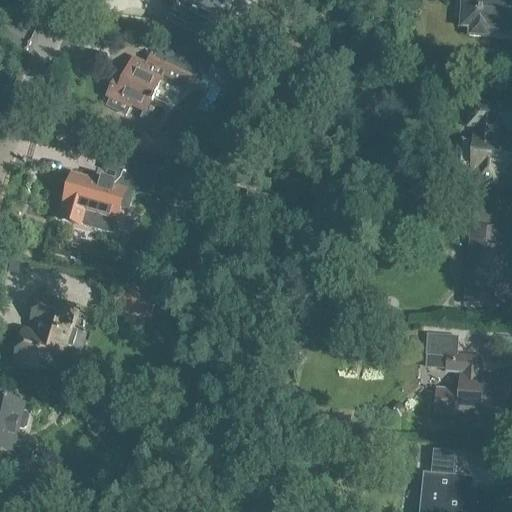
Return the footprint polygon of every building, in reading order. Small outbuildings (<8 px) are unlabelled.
[(188,0),(187,3),(180,0),(167,26),(204,43),(216,17),(214,17),(217,11),(233,18),(241,0),(188,0)] [(511,0),(462,0),(461,29),(511,32),(511,0)] [(112,100),(108,109),(127,118),(131,108),(133,109),(134,107),(146,112),(142,120),(149,123),(145,135),(152,138),(156,126),(157,126),(160,119),(166,121),(182,85),(184,86),(189,72),(196,57),(159,53),(155,62),(151,70),(143,66),(134,63),(123,87),(116,84),(110,99),(112,100)] [(274,82),(274,95),(285,95),(286,82),(274,82)] [(349,89),(348,111),(376,113),(377,91),(349,89)] [(500,187),(500,175),(511,176),(511,143),(502,143),(503,131),(511,132),(511,122),(511,107),(470,105),(468,129),(479,130),(479,142),(475,141),(472,173),(476,174),(476,186),(500,187)] [(144,135),(137,154),(155,160),(174,166),(174,164),(179,150),(180,148),(152,138),(145,135),(144,135)] [(179,150),(174,164),(195,171),(195,170),(199,159),(200,157),(179,150)] [(116,173),(112,186),(98,182),(97,185),(73,178),(66,203),(67,203),(62,221),(81,226),(81,225),(112,234),(116,220),(117,220),(125,191),(133,194),(137,182),(148,185),(152,171),(131,166),(128,177),(116,173)] [(215,184),(184,176),(179,196),(211,204),(215,184)] [(502,230),(473,227),(467,305),(497,307),(498,292),(511,293),(511,276),(511,247),(501,246),(502,230)] [(139,292),(131,319),(150,324),(158,298),(139,292)] [(25,333),(16,362),(58,375),(67,347),(72,349),(77,333),(71,331),(78,310),(40,299),(33,321),(42,323),(38,337),(25,333)] [(483,358),(458,355),(459,338),(428,336),(426,358),(446,359),(445,375),(459,376),(458,391),(436,389),(434,413),(502,419),(506,378),(482,375),(483,358)] [(0,398),(0,469),(29,475),(34,453),(32,453),(17,450),(18,447),(21,431),(23,432),(27,429),(30,418),(28,415),(27,414),(25,414),(25,412),(27,404),(22,403),(0,398)] [(320,436),(353,437),(353,417),(321,417),(320,436)] [(422,511),(493,511),(495,495),(476,493),(476,491),(466,490),(467,481),(426,477),(422,511)] [(277,507),(281,511),(310,511),(312,511),(295,491),(277,507)]
